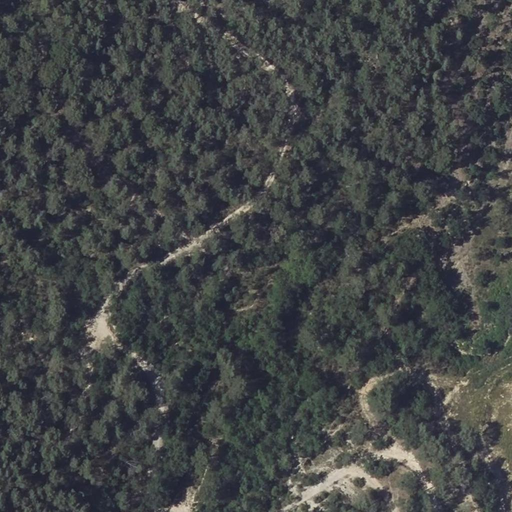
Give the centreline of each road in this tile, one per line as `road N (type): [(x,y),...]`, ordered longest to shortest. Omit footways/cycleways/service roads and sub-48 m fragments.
road 1 (track): [(0,435),(61,443),(78,425),(90,336),(109,297),(232,217),(273,169),(288,127),(278,80),(175,0)]
road 2 (track): [(191,240),(80,141),(58,109),(29,0)]
road 3 (track): [(152,511),(143,492),(156,389),(93,329)]
road 4 (track): [(280,511),(379,453),(418,470),(437,511)]
